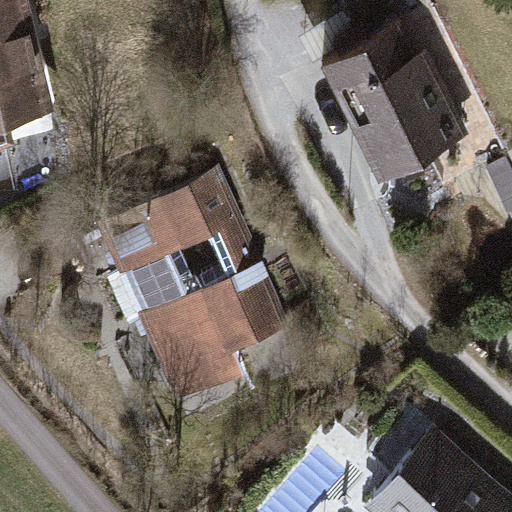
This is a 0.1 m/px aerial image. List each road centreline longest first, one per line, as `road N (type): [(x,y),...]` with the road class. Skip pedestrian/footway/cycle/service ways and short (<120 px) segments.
road 1 (track): [(511,410),(397,302),(314,198),(271,115),(241,0)]
road 2 (residential): [(103,511),(0,399)]
